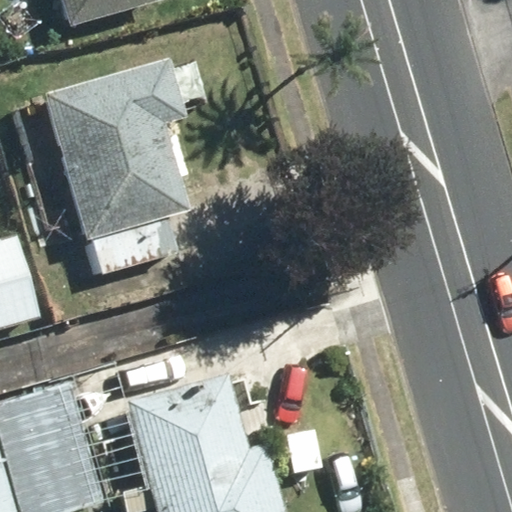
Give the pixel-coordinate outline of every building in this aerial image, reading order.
[(164,0),(50,0),(61,36),(165,3),(164,0)] [(159,64),(36,99),(77,244),(86,241),(96,275),(162,256),(153,223),(175,216),(152,135),(178,128),(159,64)] [(10,242),(0,244),(0,333),(31,325),(10,242)] [(218,379),(117,407),(145,511),(277,511),(259,444),(238,450),(218,379)] [(0,511),(76,511),(95,506),(59,386),(0,403),(0,511)]
